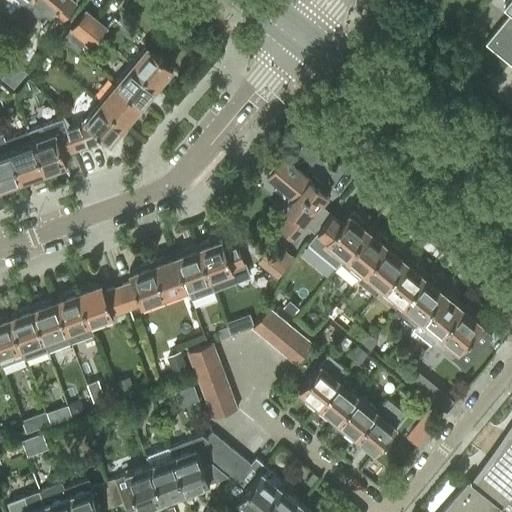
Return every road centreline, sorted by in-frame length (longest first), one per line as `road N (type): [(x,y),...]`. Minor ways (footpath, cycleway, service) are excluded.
road 1 (residential): [(0,250),(173,187),(299,37)]
road 2 (secondary): [(299,37),(504,203)]
road 3 (residential): [(384,511),(253,407),(233,346)]
road 4 (residential): [(511,365),(391,511)]
